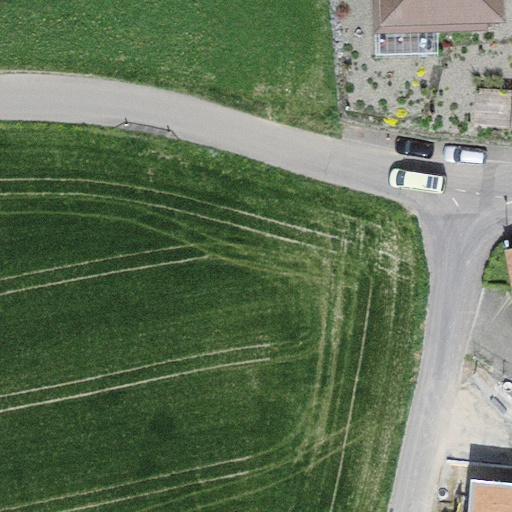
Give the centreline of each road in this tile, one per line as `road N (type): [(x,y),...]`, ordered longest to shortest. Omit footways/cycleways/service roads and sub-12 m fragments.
road 1 (unclassified): [(511,182),(459,186),(199,121),(7,92)]
road 2 (track): [(459,186),(402,511)]
